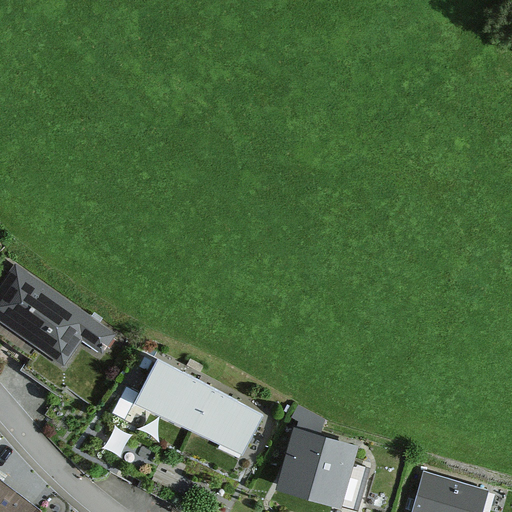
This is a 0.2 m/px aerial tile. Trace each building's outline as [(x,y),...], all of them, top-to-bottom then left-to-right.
[(116,334),(19,268),(0,296),(0,309),(73,359),(86,340),(104,352),(116,334)] [(192,426),(211,391),(158,363),(140,399),(192,426)] [(244,454),(263,418),(211,391),(192,426),(244,454)] [(376,446),(308,430),(295,483),(364,499),(376,446)] [(54,511),(6,475),(0,482),(0,511),(54,511)] [(496,511),(501,495),(433,478),(424,511),(496,511)]
